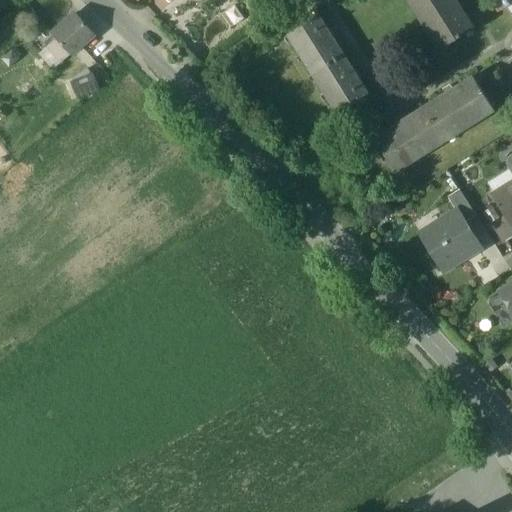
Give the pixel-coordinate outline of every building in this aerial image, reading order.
[(408,0),(439,49),(471,29),(459,9),(460,8),(454,0),(408,0)] [(511,3),(511,0),(498,0),(504,9),(511,3)] [(74,14),(52,34),(56,39),(70,55),(93,35),(74,14)] [(318,15),(286,35),(311,74),(342,54),(318,15)] [(70,55),(56,39),(46,48),(60,64),(70,55)] [(342,54),(311,74),(336,113),(367,93),(342,54)] [(73,95),(97,89),(93,73),(69,80),(73,95)] [(442,96),(423,108),(443,140),(493,109),(473,77),(453,90),(452,89),(442,95),(442,96)] [(394,171),(443,140),(423,108),(404,121),(403,119),(393,126),(393,127),(374,139),(394,171)] [(299,144),(291,149),(299,162),(307,157),(299,144)] [(508,164),(509,168),(511,172),(511,184),(493,197),(510,225),(511,227),(511,226),(511,156),(511,158),(509,161),(508,164)] [(475,216),(458,190),(446,198),(455,212),(456,211),(464,223),(475,216)] [(464,223),(456,211),(455,212),(419,234),(442,271),(479,248),(464,223)] [(510,225),(499,232),(505,242),(511,237),(511,227),(510,225)] [(511,283),(500,290),(511,309),(511,283)]
